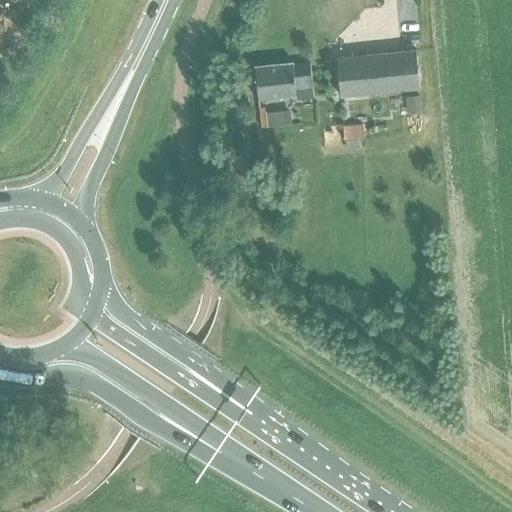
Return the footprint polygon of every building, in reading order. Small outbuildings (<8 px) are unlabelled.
[(339,58),(342,97),(422,89),(418,50),(339,58)] [(257,67),(260,99),(299,95),(295,63),(257,67)] [(410,106),(423,104),(422,92),(409,93),(410,106)] [(262,107),(263,127),(271,126),(269,110),(266,111),(266,106),(262,107)] [(346,127),(347,141),(366,140),(365,125),(346,127)]
